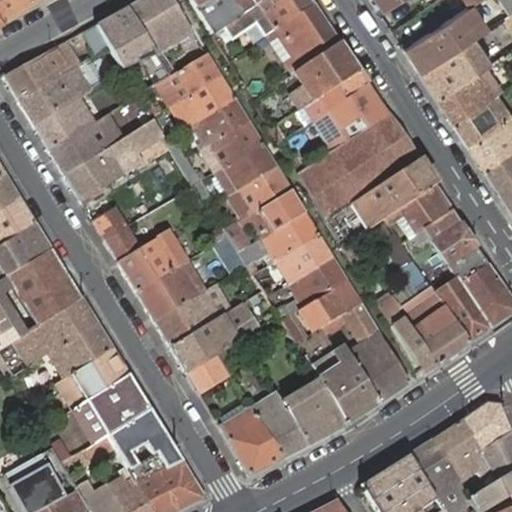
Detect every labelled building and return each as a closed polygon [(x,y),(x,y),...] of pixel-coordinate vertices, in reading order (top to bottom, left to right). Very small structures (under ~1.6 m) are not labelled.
[(0,0),(0,17),(2,20),(39,0),(0,0)] [(156,54),(191,32),(171,0),(141,0),(127,8),(141,30),(156,54)] [(232,0),(188,0),(211,37),(218,31),(224,28),(242,16),(232,0)] [(256,24),(264,37),(267,35),(313,5),(309,0),(265,0),(242,16),(224,28),(232,40),(256,24)] [(265,0),(232,0),(242,16),(265,0)] [(369,0),(378,13),(397,0),(369,0)] [(511,0),(498,0),(508,16),(511,13),(511,0)] [(287,67),(292,75),(294,73),(339,44),(313,5),(267,35),(270,41),(277,37),(282,34),(298,61),(287,67)] [(402,50),(419,75),(471,40),(483,32),(468,6),(402,50)] [(130,36),(118,13),(95,25),(107,49),(130,36)] [(511,13),(508,16),(503,19),(511,32),(511,13)] [(224,28),(218,31),(227,44),(232,40),(224,28)] [(167,74),(156,54),(141,30),(130,36),(107,49),(122,73),(127,69),(129,73),(142,65),(152,83),(167,74)] [(282,34),(277,37),(279,41),(276,42),(287,61),(284,63),(287,67),(298,61),(282,34)] [(419,75),(436,100),(484,67),(488,65),(471,40),(419,75)] [(73,60),(64,43),(55,48),(65,65),(73,60)] [(288,93),(300,110),(304,108),(357,72),(339,44),(294,73),(301,84),(288,93)] [(65,65),(55,48),(2,77),(17,102),(73,69),(78,66),(79,66),(75,59),(73,60),(65,65)] [(180,101),(220,78),(206,55),(169,77),(160,83),(174,104),(180,101)] [(73,69),(17,102),(32,127),(77,100),(84,96),(88,93),(100,85),(86,61),(79,66),(78,66),(73,69)] [(436,100),(453,125),(496,96),(501,92),(484,67),(436,100)] [(312,121),(366,85),(357,72),(304,108),(312,121)] [(193,124),(234,101),(220,78),(180,101),(193,124)] [(312,121),(311,122),(331,152),(353,137),(386,115),(380,105),(366,85),(312,121)] [(147,90),(137,97),(150,118),(161,112),(147,90)] [(453,125),(468,148),(510,118),(496,96),(453,125)] [(77,100),(32,127),(48,151),(92,123),(77,100)] [(169,108),(181,130),(193,124),(180,101),(174,104),(169,108)] [(208,147),(247,123),(234,101),(193,124),(197,128),(193,130),(201,143),(204,142),(208,147)] [(300,110),(296,113),(305,126),(311,122),(312,121),(304,108),(300,110)] [(303,170),(296,174),(324,222),(385,183),(417,161),(386,115),(353,137),(331,152),(324,156),(303,170)] [(92,123),(48,151),(63,175),(114,143),(118,141),(103,117),(92,123)] [(511,120),(510,118),(468,148),(483,171),(511,151),(511,120)] [(114,143),(63,175),(78,201),(114,178),(110,173),(115,170),(118,176),(121,174),(122,175),(131,170),(131,169),(125,159),(135,153),(161,137),(151,121),(118,141),(114,143)] [(216,172),(261,146),(247,123),(208,147),(200,151),(203,156),(207,153),(214,166),(210,168),(214,174),(216,172)] [(276,127),(269,132),(277,145),(284,141),(276,127)] [(170,137),(163,141),(178,164),(184,160),(170,137)] [(236,192),(276,169),(261,146),(216,172),(220,178),(225,175),(236,192)] [(511,151),(483,171),(511,213),(511,151)] [(140,163),(135,153),(125,159),(131,169),(140,163)] [(288,162),(296,174),(303,170),(296,158),(288,162)] [(184,160),(178,164),(191,187),(198,183),(200,182),(185,159),(184,160)] [(385,183),(324,222),(340,248),(348,243),(383,220),(401,208),(434,186),(417,161),(385,183)] [(250,215),(289,191),(276,169),(236,192),(250,215)] [(110,173),(114,178),(118,176),(115,170),(110,173)] [(0,211),(18,200),(4,175),(0,177),(0,211)] [(205,209),(206,210),(213,206),(198,183),(191,187),(205,209)] [(403,217),(416,235),(423,230),(450,211),(434,186),(401,208),(383,220),(388,227),(403,217)] [(259,239),(304,214),(289,191),(250,215),(246,218),(259,239)] [(0,245),(34,224),(18,200),(0,211),(0,245)] [(86,214),(92,223),(103,241),(126,227),(115,209),(109,200),(86,214)] [(218,230),(221,233),(228,229),(214,205),(213,206),(206,210),(218,230)] [(460,225),(450,211),(423,230),(432,244),(460,225)] [(274,262),(317,237),(304,214),(259,239),(258,240),(273,263),(274,262)] [(228,229),(221,233),(226,237),(236,253),(243,249),(250,245),(237,223),(228,229)] [(0,267),(6,276),(49,249),(34,224),(0,245),(0,267)] [(474,247),(460,225),(432,244),(446,266),(452,274),(459,284),(489,330),(511,314),(511,303),(486,265),(474,247)] [(126,227),(103,241),(117,264),(140,250),(126,227)] [(215,245),(226,237),(221,233),(218,230),(209,236),(215,245)] [(140,250),(117,264),(135,293),(178,267),(187,262),(168,233),(140,250)] [(429,288),(401,245),(392,233),(382,240),(419,295),(429,288)] [(213,246),(231,276),(245,267),(236,253),(226,237),(215,245),(213,246)] [(331,259),(317,237),(274,262),(288,286),(292,283),(331,259)] [(348,243),(340,248),(352,267),(359,262),(354,253),(350,247),(348,243)] [(350,247),(354,253),(359,249),(356,244),(350,247)] [(6,276),(0,279),(0,348),(22,335),(32,329),(81,300),(49,249),(6,276)] [(245,267),(251,276),(258,272),(243,249),(236,253),(245,267)] [(306,306),(345,282),(331,259),(292,283),(303,300),(306,306)] [(187,262),(178,267),(196,297),(203,293),(204,292),(187,262)] [(178,267),(135,293),(154,323),(196,297),(178,267)] [(459,284),(452,274),(447,276),(450,282),(432,293),(467,345),(489,330),(459,284)] [(342,316),(359,305),(345,282),(306,306),(297,312),(302,319),(311,314),(320,329),(342,316)] [(196,297),(154,323),(169,348),(218,318),(231,311),(215,285),(204,292),(203,293),(196,297)] [(400,317),(434,368),(467,345),(432,293),(429,288),(419,295),(400,308),(405,314),(400,317)] [(377,307),(420,376),(421,376),(434,368),(400,317),(393,308),(397,305),(391,297),(377,307)] [(37,361),(47,354),(96,324),(81,300),(32,329),(22,335),(37,361)] [(297,312),(306,306),(303,300),(277,316),(277,317),(281,322),(290,316),(297,312)] [(218,318),(169,348),(185,375),(216,355),(237,342),(242,339),(258,329),(252,319),(256,316),(247,301),(246,301),(242,304),(231,311),(218,318)] [(345,321),(362,310),(359,305),(342,316),(345,321)] [(377,406),(408,384),(362,310),(345,321),(360,346),(345,355),(377,406)] [(281,322),(295,345),(304,339),(290,316),(281,322)] [(96,324),(47,354),(63,380),(112,350),(96,324)] [(27,367),(37,361),(22,335),(12,342),(27,367)] [(347,425),(377,406),(345,355),(342,349),(333,355),(334,357),(327,361),(319,347),(303,357),(318,381),(347,425)] [(63,380),(50,387),(54,394),(59,391),(70,410),(128,376),(112,350),(63,380)] [(216,355),(185,375),(197,395),(228,375),(216,355)] [(128,376),(70,410),(91,445),(106,437),(149,410),(128,376)] [(306,446),(347,425),(318,381),(281,404),(306,446)] [(249,410),(280,460),(306,446),(281,404),(275,394),(249,410)] [(485,406),(464,420),(491,467),(496,477),(500,485),(509,498),(511,497),(511,496),(511,435),(500,406),(485,406)] [(218,427),(248,477),(280,460),(249,410),(248,409),(218,427)] [(151,511),(177,511),(203,499),(149,410),(106,437),(112,447),(124,467),(151,511)] [(464,420),(433,440),(461,487),(491,467),(464,420)] [(84,449),(90,459),(91,460),(112,447),(106,437),(91,445),(84,449)] [(433,440),(410,455),(435,499),(442,511),(475,511),(474,509),(469,511),(463,511),(451,493),(461,487),(433,440)] [(84,449),(66,460),(59,464),(66,474),(90,459),(84,449)] [(21,511),(79,511),(87,508),(81,500),(75,489),(66,474),(59,464),(51,450),(1,477),(21,511)] [(435,499),(410,455),(388,468),(390,471),(365,487),(364,490),(378,511),(442,511),(441,511),(420,511),(420,510),(435,499)] [(125,481),(109,491),(121,511),(151,511),(124,467),(118,470),(125,481)] [(87,509),(89,511),(121,511),(109,491),(106,494),(102,489),(94,493),(87,482),(75,489),(81,500),(87,508),(87,509)] [(486,511),(509,498),(500,485),(470,503),(474,509),(475,511),(486,511)] [(343,511),(338,503),(320,511),(343,511)]
